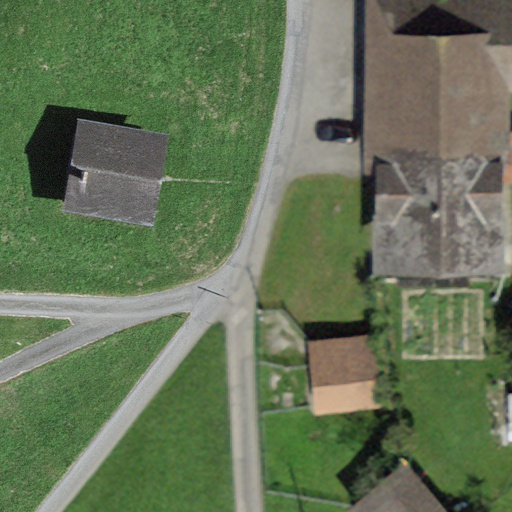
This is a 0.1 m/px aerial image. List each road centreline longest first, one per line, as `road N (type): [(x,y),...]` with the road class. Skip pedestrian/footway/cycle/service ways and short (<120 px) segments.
road 1 (residential): [(42,511),(218,290),(240,286)]
road 2 (residential): [(309,0),(307,58),(280,171),(240,286)]
road 3 (residential): [(240,286),(255,511)]
road 4 (track): [(0,299),(125,302),(218,290)]
road 5 (track): [(0,374),(125,302)]
